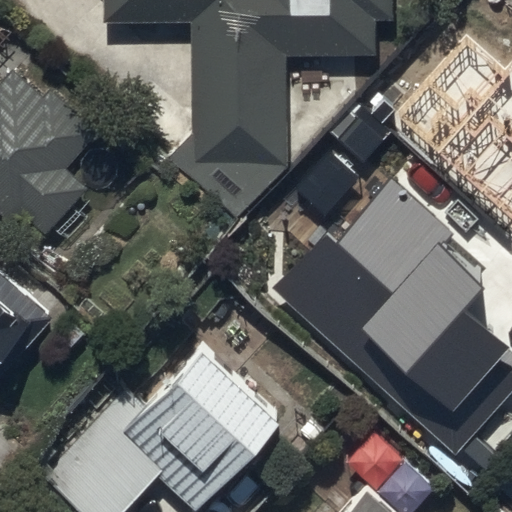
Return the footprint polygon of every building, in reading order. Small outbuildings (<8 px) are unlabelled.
[(182,37),(183,149),(161,173),(207,214),(244,172),(274,172),(273,74),(361,73),(361,32),(381,32),(381,0),(95,0),(95,38),(182,37)] [(467,37),(400,114),(511,211),(511,69),(508,73),(467,37)] [(0,219),(13,231),(18,225),(42,246),(81,201),(58,180),(88,145),(14,80),(0,95),(0,219)] [(328,235),(280,288),(458,449),(511,389),(511,355),(460,307),(487,278),(388,188),(337,244),(328,235)] [(0,383),(48,329),(0,286),(0,383)] [(191,356),(127,429),(98,403),(34,475),(75,511),(115,511),(144,480),(180,511),(188,511),(267,423),(191,356)] [(381,511),(358,492),(340,511),(381,511)]
